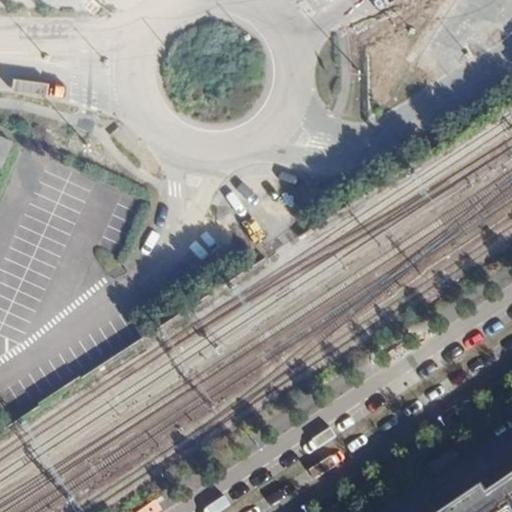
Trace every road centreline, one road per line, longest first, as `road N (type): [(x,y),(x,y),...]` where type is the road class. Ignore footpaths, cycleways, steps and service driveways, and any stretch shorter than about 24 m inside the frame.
road 1 (residential): [(511,302),(188,511)]
road 2 (tertiary): [(139,103),(167,139),(204,154),(242,151),(272,134),(294,99),(298,61),(278,18),(252,0)]
road 3 (residential): [(271,511),(511,354)]
road 4 (tertiary): [(144,32),(0,37)]
road 5 (tertiary): [(0,74),(139,103)]
